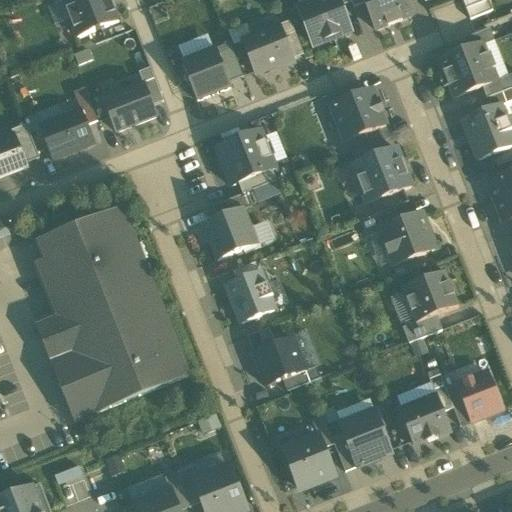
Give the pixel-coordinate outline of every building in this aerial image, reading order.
[(77,40),(119,24),(109,0),(69,0),(62,3),(77,40)] [(340,8),(337,0),(327,0),(299,11),(313,46),(350,32),(340,8)] [(350,0),(337,0),(340,8),(352,4),(350,0)] [(354,9),(365,5),(363,0),(350,0),(352,4),(354,9)] [(405,0),(363,0),(365,5),(376,33),(413,18),(405,0)] [(487,0),(462,0),(470,22),(493,13),(487,0)] [(280,29),(292,61),(304,56),(290,22),(279,27),(280,29)] [(243,44),(252,40),(246,25),(227,33),(233,48),(243,44)] [(292,61),(280,29),(269,34),(265,25),(250,30),(254,40),(252,40),(243,44),(255,76),(293,61),(292,61)] [(463,41),(467,52),(482,47),(483,48),(494,43),(489,31),(463,41)] [(208,36),(178,48),(184,63),(213,51),(208,36)] [(230,45),(215,51),(228,84),(243,78),(230,45)] [(482,90),(497,84),(497,83),(493,72),(494,72),(489,58),(487,58),(483,48),(482,47),(467,52),(440,63),(454,101),(482,90)] [(184,63),(182,64),(197,103),(231,90),(228,84),(215,51),(213,51),(184,63)] [(138,74),(144,87),(152,108),(163,103),(150,70),(138,74)] [(511,88),(508,78),(497,83),(497,84),(482,90),(487,101),(511,91),(511,88)] [(364,95),(359,83),(326,96),(331,109),(364,95)] [(144,87),(104,103),(116,135),(156,119),(152,108),(144,87)] [(74,95),(82,115),(87,128),(98,123),(85,91),(74,95)] [(480,104),(484,115),(500,109),(511,103),(511,91),(487,101),(480,104)] [(364,95),(331,109),(345,144),(386,127),(381,115),(383,114),(379,104),(377,105),(372,92),(364,95)] [(479,162),(511,149),(511,138),(510,134),(511,133),(511,132),(508,121),(505,122),(500,109),(484,115),(463,123),(479,162)] [(82,115),(40,131),(52,160),(93,144),(87,128),(82,115)] [(12,139),(13,139),(24,167),(39,161),(26,127),(10,133),(12,139)] [(231,188),(238,185),(271,172),(275,171),(261,134),(216,151),(231,188)] [(13,139),(12,139),(0,143),(0,180),(26,170),(24,167),(13,139)] [(351,155),(356,167),(389,154),(384,142),(351,155)] [(352,169),(367,207),(412,189),(396,151),(389,154),(356,167),(352,169)] [(271,172),(238,185),(243,197),(246,195),(276,183),(271,172)] [(511,176),(488,186),(495,206),(511,199),(511,176)] [(212,209),(217,222),(243,212),(251,209),(246,195),(243,197),(212,209)] [(511,199),(495,206),(503,225),(511,221),(511,199)] [(379,233),(400,225),(394,210),(360,223),(366,240),(380,234),(379,233)] [(36,246),(43,264),(130,230),(122,211),(36,246)] [(203,227),(217,263),(243,252),(257,247),(250,229),(243,212),(217,222),(203,227)] [(380,234),(393,268),(436,252),(422,216),(400,225),(379,233),(380,234)] [(257,247),(243,252),(244,255),(261,249),(253,228),(250,229),(257,247)] [(72,357),(95,416),(189,379),(130,230),(43,264),(36,267),(56,319),(36,327),(51,365),(72,357)] [(233,273),(237,284),(260,276),(255,264),(233,273)] [(459,309),(445,274),(402,291),(415,325),(416,326),(436,318),(459,309)] [(227,288),(241,326),(274,313),(269,301),(273,299),(268,287),(264,288),(260,276),(237,284),(227,288)] [(442,333),(436,318),(416,326),(415,325),(402,330),(409,346),(442,333)] [(246,339),(253,356),(276,347),(269,330),(246,339)] [(276,347),(253,356),(266,389),(283,382),(305,373),(292,340),(276,347)] [(72,357),(51,365),(75,424),(95,416),(72,357)] [(305,373),(283,382),(287,394),(321,380),(316,369),(305,373)] [(457,388),(472,424),(502,413),(488,376),(457,387),(457,388)] [(446,392),(440,377),(429,381),(436,399),(442,415),(453,411),(446,392)] [(457,388),(446,392),(453,411),(460,429),(472,424),(457,388)] [(436,399),(401,413),(414,447),(450,433),(442,415),(436,399)] [(343,436),(356,470),(392,456),(375,413),(339,427),(343,436)] [(318,438),(323,451),(334,446),(332,441),(323,418),(312,423),(318,438)] [(345,474),(356,470),(343,436),(332,441),(334,446),(345,474)] [(323,451),(318,438),(284,451),(300,492),(334,479),(323,451)] [(107,463),(111,473),(122,469),(118,458),(107,463)] [(78,467),(53,475),(57,486),(82,478),(78,467)] [(202,505),(205,511),(245,511),(229,468),(200,480),(193,482),(202,505)] [(125,475),(122,469),(111,473),(113,479),(125,475)] [(190,509),(202,505),(193,482),(200,480),(195,469),(177,476),(190,509)] [(128,491),(133,506),(169,491),(165,480),(164,476),(128,491)] [(178,511),(182,511),(190,509),(177,476),(165,480),(169,491),(170,491),(178,511)] [(50,511),(40,487),(0,502),(0,511),(50,511)] [(178,511),(170,491),(169,491),(133,506),(134,507),(136,511),(178,511)]
